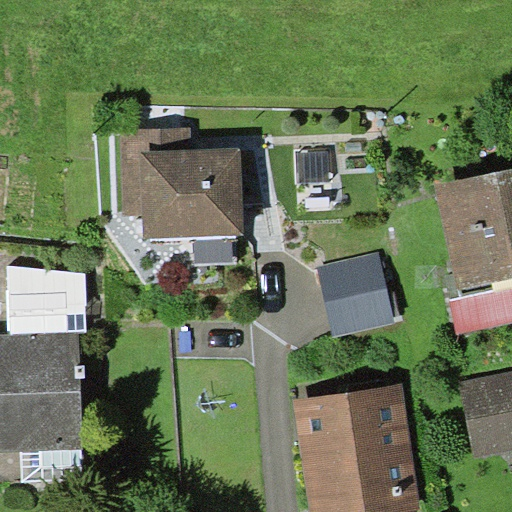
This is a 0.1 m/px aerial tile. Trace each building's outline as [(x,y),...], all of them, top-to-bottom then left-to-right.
[(191,126),(121,128),(124,215),(144,215),(145,239),(194,236),(235,235),(244,235),(240,146),(192,148),(191,126)] [(511,167),(435,184),(454,273),(445,275),(458,334),(511,321),(511,167)] [(235,262),(235,235),(194,236),(194,262),(235,262)] [(379,252),(317,266),(334,336),(395,322),(379,252)] [(0,451),(22,451),(82,449),(80,333),(87,332),(85,272),(8,266),(8,334),(0,334),(0,451)] [(511,370),(460,381),(476,458),(511,450),(511,370)] [(402,384),(292,399),(308,511),(408,511),(419,510),(402,384)] [(83,480),(82,449),(22,451),(23,482),(83,480)]
